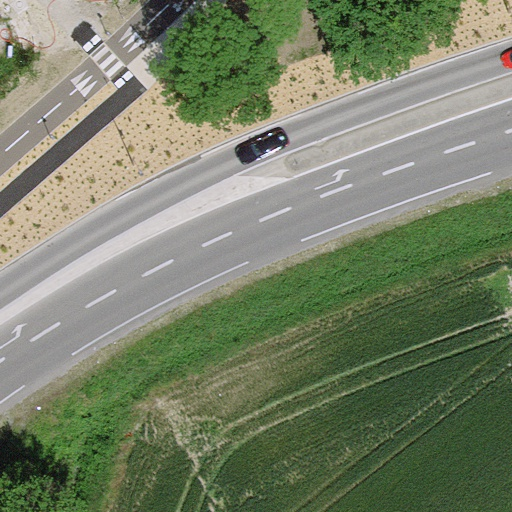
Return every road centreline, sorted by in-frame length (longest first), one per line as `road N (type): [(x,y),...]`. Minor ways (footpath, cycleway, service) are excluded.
road 1 (primary): [(511,56),(290,136),(153,202),(28,276),(0,311)]
road 2 (primary): [(0,355),(217,253),(511,144)]
